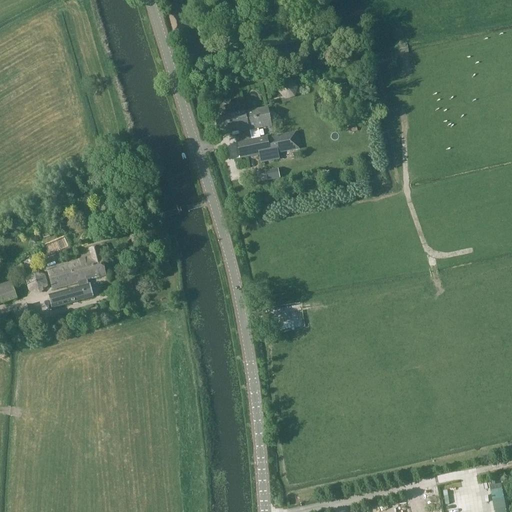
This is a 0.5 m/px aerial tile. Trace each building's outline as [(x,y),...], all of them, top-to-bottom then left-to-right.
[(285,100),(294,98),(297,89),(291,82),(282,84),(279,93),(285,100)] [(272,161),(272,160),(271,159),(279,158),(278,154),(300,150),(296,133),(268,138),(268,137),(251,140),(249,131),(271,126),(268,108),(216,119),(219,137),(240,133),(242,142),(238,143),(241,159),(260,155),(261,163),(272,161)] [(49,255),(69,247),(65,237),(45,246),(49,255)] [(79,283),(88,281),(107,276),(99,247),(90,250),(92,257),(47,269),(53,290),(79,283)] [(88,281),(79,283),(80,288),(49,296),(53,309),(94,298),(91,285),(89,286),(88,281)] [(11,282),(0,285),(0,304),(17,299),(11,282)] [(17,330),(38,324),(34,305),(13,310),(17,330)]
